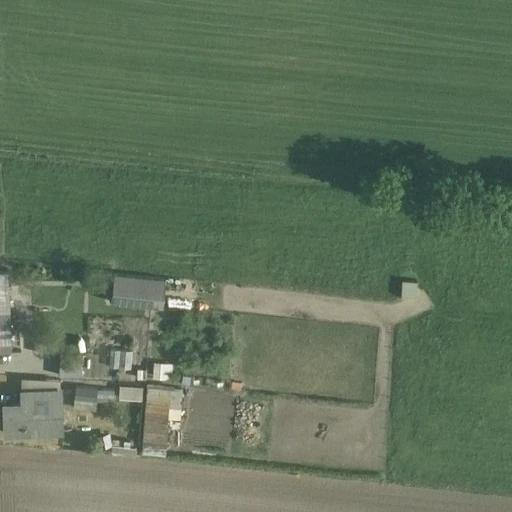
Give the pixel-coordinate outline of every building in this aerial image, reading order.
[(0,271),(0,315),(10,315),(9,272),(0,271)] [(163,279),(161,279),(74,272),(73,285),(110,288),(108,311),(160,315),(163,279)] [(423,291),(423,276),(408,276),(408,291),(423,291)] [(0,352),(11,353),(10,315),(0,315),(0,352)] [(64,346),(37,342),(34,362),(61,366),(64,346)] [(118,342),(116,369),(135,370),(136,343),(118,342)] [(157,372),(177,372),(177,355),(158,354),(157,372)] [(143,381),(120,381),(120,400),(143,400),(143,381)] [(4,435),(66,434),(65,387),(21,388),(22,403),(4,404),(4,435)] [(102,399),(103,388),(80,387),(79,398),(102,399)] [(154,401),(146,448),(170,452),(178,405),(154,401)] [(116,447),(141,448),(141,433),(116,432),(116,447)]
